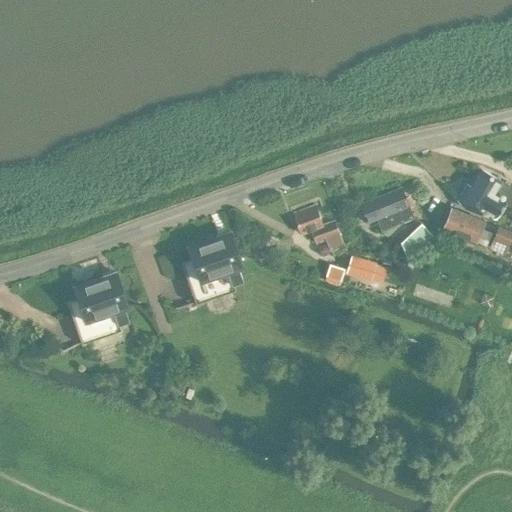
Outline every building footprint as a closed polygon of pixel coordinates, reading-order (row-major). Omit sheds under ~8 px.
[(466,183),(458,198),(464,207),(492,219),(504,199),(511,203),(511,186),(508,185),(501,180),(481,169),(472,186),(466,183)] [(377,217),(380,224),(382,229),(413,217),(408,204),(402,189),(361,205),(367,220),(377,217)] [(316,204),(293,213),(300,233),(311,229),(315,242),(325,238),(330,250),(344,244),(335,220),(323,224),(316,204)] [(481,228),(484,220),(452,207),(443,227),(476,241),(486,245),(492,232),(481,228)] [(421,223),(408,235),(419,247),(432,235),(421,223)] [(490,247),(507,254),(510,246),(511,247),(511,231),(498,226),(490,247)] [(181,260),(183,268),(195,302),(235,288),(233,282),(242,279),(238,266),(241,265),(230,231),(188,245),(192,257),(181,260)] [(351,254),(348,263),(359,266),(357,276),(371,280),(376,262),(351,254)] [(325,276),(324,280),(339,285),(340,281),(345,268),(329,263),(325,276)] [(128,304),(122,288),(116,271),(74,285),(78,296),(67,300),(81,342),(121,328),(119,321),(128,318),(124,306),(128,304)]
